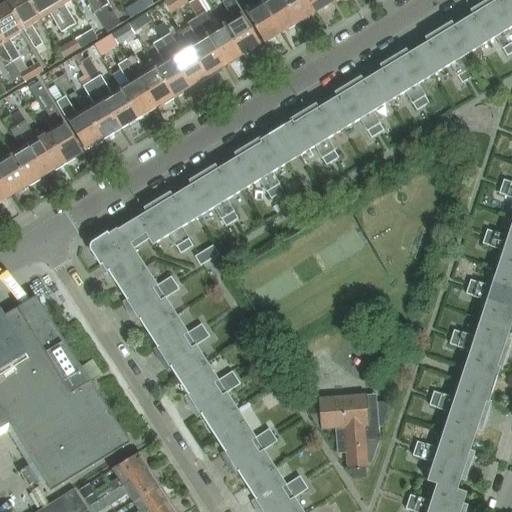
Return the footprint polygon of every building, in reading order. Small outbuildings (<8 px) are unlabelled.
[(7,4),(5,5),(21,33),(23,32),(34,50),(42,45),(30,25),(40,20),(27,0),(11,0),(12,1),(7,4)] [(27,0),(40,20),(49,14),(61,33),(68,29),(50,0),(27,0)] [(50,0),(68,29),(76,24),(64,5),(73,0),(72,0),(50,0)] [(72,0),(73,0),(85,0),(94,14),(101,9),(95,0),(72,0)] [(95,0),(101,9),(108,5),(105,0),(95,0)] [(142,0),(141,1),(146,9),(153,5),(150,0),(142,0)] [(168,0),(163,3),(163,4),(170,15),(188,5),(188,4),(185,0),(168,0)] [(195,0),(188,4),(188,5),(192,12),(197,19),(205,14),(196,0),(195,0)] [(227,0),(222,3),(231,19),(223,24),(243,57),(256,49),(255,47),(260,44),(254,36),(232,0),(227,0)] [(260,0),(248,0),(253,8),(244,13),(257,34),(263,42),(265,41),(268,42),(274,38),(274,36),(280,32),(260,0)] [(260,0),(280,32),(286,28),(288,29),(294,26),(294,23),(297,22),(283,0),(260,0)] [(306,0),(283,0),(297,22),(299,20),(301,21),(308,17),(308,15),(310,14),(314,12),(306,0)] [(306,0),(314,12),(319,8),(321,9),(328,5),(328,3),(331,1),(332,0),(306,0)] [(489,0),(483,4),(507,44),(511,40),(511,37),(508,30),(511,27),(511,0),(498,0),(497,0),(489,0)] [(0,42),(12,63),(13,63),(19,59),(8,41),(19,34),(21,33),(5,5),(3,6),(2,4),(0,5),(0,42)] [(473,15),(463,21),(479,47),(495,37),(501,47),(507,44),(483,4),(471,12),(473,15)] [(101,9),(94,14),(106,34),(113,29),(105,16),(101,9)] [(105,16),(113,29),(120,24),(112,12),(105,16)] [(145,14),(128,24),(133,33),(150,22),(145,14)] [(197,19),(196,19),(224,66),(228,63),(229,65),(243,57),(223,24),(214,29),(205,14),(197,19)] [(198,41),(189,47),(208,78),(221,70),(220,68),(224,66),(196,19),(187,25),(198,41)] [(450,24),(439,31),(463,71),(469,67),(463,56),(479,47),(463,21),(453,28),(450,24)] [(128,24),(111,35),(117,46),(135,35),(133,33),(128,24)] [(163,24),(155,29),(161,39),(169,34),(163,24)] [(428,43),(418,49),(434,74),(450,64),(456,75),(463,71),(439,31),(425,39),(428,43)] [(93,32),(76,42),(76,43),(80,49),(97,39),(93,32)] [(161,39),(189,87),(194,84),(195,86),(208,78),(189,47),(180,52),(169,34),(161,39)] [(111,35),(94,46),(100,56),(117,46),(111,35)] [(74,39),(58,50),(59,52),(64,59),(80,49),(76,43),(76,42),(74,39)] [(189,87),(161,39),(153,45),(163,62),(154,68),(173,99),(186,91),(185,89),(189,87)] [(0,62),(3,68),(4,67),(13,82),(19,77),(20,77),(21,77),(19,74),(13,63),(12,63),(0,42),(0,62)] [(511,51),(507,44),(501,47),(506,56),(511,52),(511,51)] [(405,51),(393,59),(417,98),(424,94),(417,84),(434,74),(418,49),(408,55),(405,51)] [(173,99),(154,68),(145,73),(141,66),(134,56),(126,61),(155,108),(159,105),(160,107),(173,99)] [(138,120),(119,89),(110,94),(88,58),(79,63),(87,75),(91,82),(120,129),(124,127),(125,128),(138,120)] [(383,70),(373,76),(388,101),(405,91),(411,102),(417,98),(393,59),(380,66),(383,70)] [(155,108),(126,61),(120,64),(117,66),(128,84),(119,89),(138,120),(152,112),(150,110),(155,108)] [(150,61),(141,66),(145,73),(154,68),(150,61)] [(38,63),(19,74),(21,77),(20,77),(24,84),(43,72),(38,63)] [(469,67),(463,71),(468,79),(474,75),(469,67)] [(463,71),(456,75),(461,83),(468,79),(463,71)] [(84,77),(79,80),(83,87),(91,82),(87,75),(84,77)] [(360,79),(348,86),(372,126),(378,122),(372,111),(388,101),(373,76),(362,82),(360,79)] [(91,82),(83,87),(82,88),(93,105),(84,110),(103,141),(117,133),(116,132),(120,129),(91,82)] [(35,85),(29,89),(42,112),(44,111),(53,106),(39,83),(35,85)] [(56,86),(48,91),(56,104),(64,99),(56,86)] [(337,97),(327,103),(343,129),(359,119),(366,129),(372,126),(348,86),(335,94),(337,97)] [(424,94),(417,98),(422,106),(428,103),(424,94)] [(64,99),(56,104),(67,121),(66,121),(79,142),(84,150),(89,148),(90,149),(103,141),(84,110),(76,115),(65,98),(64,99)] [(417,98),(411,102),(416,110),(422,106),(417,98)] [(315,106),(302,114),(326,153),(333,149),(326,139),(343,129),(327,103),(317,110),(315,106)] [(76,144),(53,106),(44,111),(54,128),(45,134),(64,165),(78,157),(77,155),(81,152),(76,144)] [(18,112),(11,117),(17,126),(24,122),(18,112)] [(275,131),(271,134),(288,162),(292,159),(297,157),(314,146),(320,157),(326,153),(302,114),(290,121),(291,123),(285,126),(284,126),(280,129),(275,131)] [(11,117),(3,122),(9,131),(17,126),(11,117)] [(35,140),(24,122),(17,126),(46,174),(50,172),(51,173),(64,165),(45,134),(35,140)] [(378,122),(372,126),(377,134),(383,130),(378,122)] [(46,174),(17,126),(9,131),(19,149),(10,155),(29,186),(43,178),(42,176),(46,174)] [(372,126),(366,129),(371,138),(377,134),(372,126)] [(260,139),(247,147),(271,186),(277,183),(271,172),(288,162),(271,134),(266,137),(267,137),(261,141),(260,139)] [(237,158),(227,165),(242,190),(258,180),(264,190),(271,186),(247,147),(235,155),(237,158)] [(333,149),(326,153),(331,161),(338,158),(333,149)] [(326,153),(320,157),(325,165),(331,161),(326,153)] [(0,160),(0,176),(11,195),(15,193),(16,194),(29,186),(10,155),(1,161),(0,160)] [(214,167),(202,175),(225,214),(232,210),(225,200),(242,190),(227,165),(217,171),(214,167)] [(192,186),(181,192),(196,217),(213,207),(219,218),(225,214),(202,175),(189,182),(192,186)] [(0,204),(8,199),(7,197),(11,195),(0,176),(0,204)] [(502,180),(500,187),(509,190),(511,184),(502,180)] [(277,183),(271,186),(276,195),(282,191),(277,183)] [(271,186),(264,190),(270,199),(276,195),(271,186)] [(500,187),(498,194),(507,197),(509,190),(500,187)] [(169,194),(157,202),(181,241),(186,238),(180,227),(196,217),(181,192),(172,198),(169,194)] [(147,213),(135,220),(148,241),(151,245),(167,235),(174,245),(181,241),(157,202),(144,209),(147,213)] [(232,210),(225,214),(230,222),(237,219),(232,210)] [(225,214),(219,218),(224,226),(230,222),(225,214)] [(90,250),(88,251),(90,252),(91,254),(91,253),(91,254),(92,253),(99,263),(98,263),(98,264),(100,267),(101,266),(105,272),(105,273),(107,272),(117,287),(145,269),(133,250),(148,241),(135,220),(117,231),(116,229),(114,230),(115,231),(111,233),(111,232),(108,234),(107,233),(104,235),(104,236),(105,236),(95,243),(94,242),(93,242),(92,242),(90,243),(91,245),(92,245),(91,250),(90,250)] [(495,233),(493,240),(511,246),(511,223),(507,237),(495,233)] [(486,230),(484,237),(493,240),(495,233),(486,230)] [(484,237),(481,245),(490,248),(493,240),(484,237)] [(186,238),(181,241),(186,250),(191,246),(186,238)] [(511,246),(493,240),(490,248),(502,252),(496,269),(511,274),(511,246)] [(181,241),(174,245),(179,254),(186,250),(181,241)] [(212,245),(206,249),(211,258),(218,255),(212,245)] [(211,258),(206,249),(199,253),(205,262),(211,258)] [(199,266),(205,262),(199,253),(193,256),(199,266)] [(145,269),(117,287),(126,301),(125,301),(129,306),(126,308),(125,307),(128,314),(132,319),(133,319),(132,318),(133,318),(135,316),(138,320),(139,321),(147,333),(175,316),(164,298),(159,292),(155,285),(145,269)] [(479,283),(477,290),(511,302),(511,274),(496,269),(490,287),(479,283)] [(169,276),(162,281),(166,287),(173,283),(169,276)] [(470,280),(467,287),(477,290),(479,283),(470,280)] [(162,281),(155,285),(159,292),(166,287),(162,281)] [(173,283),(166,287),(170,294),(177,289),(173,283)] [(166,287),(159,292),(164,298),(170,294),(166,287)] [(467,287),(465,294),(474,297),(477,290),(467,287)] [(511,302),(477,290),(474,297),(486,301),(480,319),(509,329),(511,320),(511,302)] [(36,297),(0,318),(0,429),(9,424),(39,474),(50,492),(130,444),(90,381),(101,374),(92,360),(81,367),(36,297)] [(175,316),(147,333),(156,348),(156,349),(159,353),(156,355),(155,355),(158,361),(163,367),(163,366),(163,365),(164,365),(166,363),(169,369),(170,368),(178,381),(205,363),(194,346),(190,339),(186,333),(175,316)] [(462,333),(460,341),(505,356),(508,346),(510,342),(506,340),(509,329),(480,319),(474,337),(462,333)] [(200,324),(193,329),(197,335),(204,331),(200,324)] [(406,325),(402,337),(410,340),(414,327),(406,325)] [(193,329),(186,333),(190,339),(197,335),(193,329)] [(453,330),(451,338),(460,341),(462,333),(453,330)] [(204,331),(197,335),(201,341),(208,337),(204,331)] [(197,335),(190,339),(194,346),(201,341),(197,335)] [(451,338),(449,344),(458,347),(460,341),(451,338)] [(460,341),(458,347),(469,351),(463,370),(461,375),(494,386),(495,381),(496,381),(497,376),(499,369),(501,370),(502,365),(505,356),(460,341)] [(205,363),(178,381),(183,389),(187,395),(187,396),(190,401),(188,402),(187,403),(186,402),(189,409),(193,414),(194,413),(194,412),(197,411),(200,416),(212,433),(239,416),(225,393),(221,387),(217,381),(205,363)] [(230,372),(224,376),(228,383),(235,378),(230,372)] [(442,395),(440,402),(485,417),(488,407),(489,403),(488,403),(490,396),(491,396),(492,391),(494,386),(461,375),(460,380),(454,399),(442,395)] [(224,376),(217,381),(221,387),(228,383),(224,376)] [(235,378),(228,383),(232,389),(239,385),(235,378)] [(228,383),(221,387),(225,393),(232,389),(228,383)] [(303,401),(315,400),(314,388),(302,389),(303,401)] [(433,392),(430,399),(440,402),(442,395),(433,392)] [(317,401),(301,403),(320,426),(322,426),(322,428),(336,428),(337,453),(347,453),(348,468),(350,468),(350,478),(365,478),(365,467),(366,467),(366,465),(370,464),(379,439),(378,428),(382,428),(390,403),(376,404),(366,404),(365,396),(317,399),(317,401)] [(430,399),(428,406),(437,409),(440,402),(430,399)] [(440,402),(437,409),(449,413),(443,431),(472,441),(476,430),(480,431),(482,426),(485,417),(440,402)] [(239,416),(212,433),(224,452),(223,453),(224,454),(227,458),(224,460),(223,459),(223,460),(226,466),(230,471),(231,471),(231,470),(234,468),(236,473),(237,473),(246,486),(273,468),(262,451),(258,444),(254,438),(239,416)] [(267,429),(261,434),(265,440),(272,436),(267,429)] [(425,445),(423,452),(468,467),(472,457),(473,453),(469,452),(472,441),(443,431),(437,449),(425,445)] [(261,434),(254,438),(258,444),(265,440),(261,434)] [(272,436),(265,440),(269,446),(276,442),(272,436)] [(265,440),(258,444),(262,451),(269,446),(265,440)] [(416,442),(414,449),(423,452),(425,445),(416,442)] [(414,449),(411,456),(421,459),(423,452),(414,449)] [(423,452),(421,459),(432,463),(426,482),(436,485),(456,490),(460,480),(464,481),(465,476),(468,467),(423,452)] [(95,494),(85,500),(90,508),(147,471),(142,463),(143,461),(140,457),(138,456),(137,454),(131,458),(110,470),(111,471),(116,480),(95,494)] [(273,468),(246,486),(255,500),(254,500),(254,501),(258,505),(255,507),(254,506),(253,507),(255,511),(301,511),(293,498),(288,492),(284,486),(273,468)] [(147,471),(90,508),(92,511),(99,511),(126,495),(132,503),(159,486),(155,479),(152,478),(147,471)] [(298,477),(291,481),(295,488),(302,483),(298,477)] [(291,481),(284,486),(288,492),(295,488),(291,481)] [(302,483),(295,488),(299,494),(306,490),(302,483)] [(89,484),(79,490),(85,500),(95,494),(89,484)] [(416,505),(416,506),(435,511),(464,511),(465,510),(466,507),(462,505),(466,494),(456,490),(436,485),(430,503),(418,499),(416,505)] [(137,511),(153,511),(168,502),(163,495),(163,492),(159,486),(132,503),(137,511)] [(295,488),(288,492),(293,498),(299,494),(295,488)] [(84,511),(86,511),(73,490),(37,511),(84,511)] [(409,496),(407,502),(416,506),(416,505),(418,499),(409,496)] [(168,502),(153,511),(176,511),(175,511),(173,510),(168,502)] [(407,502),(404,510),(411,511),(413,511),(416,506),(407,502)]
